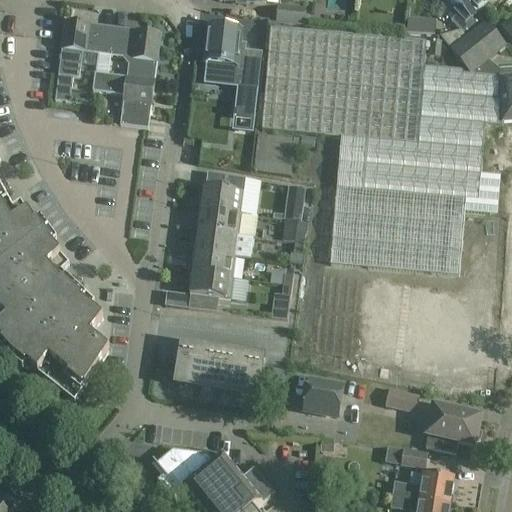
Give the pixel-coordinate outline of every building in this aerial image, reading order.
[(409,0),(407,28),(411,28),(411,29),(417,29),(419,6),(424,7),(425,1),(426,2),(426,0),(409,0)] [(460,31),(482,24),(474,16),(490,0),(453,0),(464,11),(450,23),(459,32),(459,31),(460,31)] [(304,29),(306,11),(277,7),(275,26),(304,29)] [(238,23),(267,23),(267,9),(238,9),(238,23)] [(511,40),(511,22),(503,30),(511,40)] [(109,57),(113,31),(65,24),(58,77),(59,77),(56,104),(70,105),(73,79),(78,80),(81,54),(109,57)] [(485,25),(483,26),(482,24),(460,31),(460,32),(440,38),(471,77),(505,49),(485,25)] [(257,92),(262,56),(245,54),(245,47),(240,47),(242,33),(208,29),(204,65),(236,69),(234,90),(257,92)] [(467,73),(464,73),(424,69),(426,44),(270,30),(262,133),(343,140),(332,268),(459,279),(466,201),(478,202),(483,152),(485,126),(503,127),(502,125),(511,124),(511,79),(500,80),(466,78),(467,73)] [(113,31),(109,57),(129,60),(127,79),(95,75),(95,76),(154,84),(160,37),(113,31)] [(430,44),(429,60),(439,61),(441,45),(430,44)] [(154,84),(95,76),(92,94),(124,98),(120,128),(142,131),(145,132),(148,132),(154,84)] [(291,179),(294,141),(259,138),(255,174),(291,179)] [(314,150),(315,140),(301,139),(300,149),(314,150)] [(107,356),(109,353),(90,338),(103,321),(89,310),(94,304),(62,273),(69,267),(42,237),(20,203),(12,209),(0,186),(0,167),(1,167),(0,165),(0,342),(13,356),(74,405),(107,356)] [(201,212),(241,218),(244,195),(204,190),(201,212)] [(241,218),(201,212),(198,234),(254,241),(257,220),(241,218)] [(284,223),(292,224),(300,225),(302,214),(285,212),(284,223)] [(254,241),(198,234),(195,255),(235,260),(251,262),(254,241)] [(294,247),(303,248),(305,237),(296,236),(294,247)] [(303,248),(294,247),(293,257),(302,258),(303,248)] [(235,260),(195,255),(192,276),(232,282),(235,260)] [(232,282),(192,276),(190,298),(188,312),(227,317),(232,282)] [(284,278),(282,289),(291,290),(293,279),(284,278)] [(291,290),(282,289),(281,299),(290,300),(291,290)] [(271,321),(286,324),(288,312),(272,309),(271,321)] [(236,355),(235,356),(210,352),(210,350),(196,348),(196,350),(182,347),(176,387),(256,400),(260,381),(262,381),(263,373),(261,372),(263,360),(249,358),(249,357),(236,355)] [(338,421),(343,389),(309,383),(304,414),(338,421)] [(415,418),(419,400),(388,393),(384,411),(415,418)] [(478,432),(480,421),(434,410),(424,451),(455,458),(458,446),(474,449),(475,444),(479,443),(481,436),(478,432)] [(425,474),(428,457),(403,452),(400,470),(425,474)] [(255,511),(275,497),(254,471),(242,481),(223,458),(210,468),(203,459),(197,458),(184,469),(177,469),(172,473),(158,484),(177,509),(189,499),(199,511),(255,511)] [(392,499),(450,508),(454,482),(424,477),(422,490),(394,486),(392,499)] [(449,511),(450,508),(392,499),(390,511),(391,511),(449,511)]
